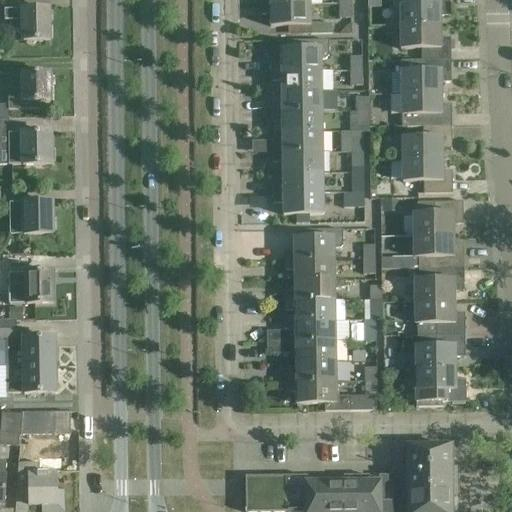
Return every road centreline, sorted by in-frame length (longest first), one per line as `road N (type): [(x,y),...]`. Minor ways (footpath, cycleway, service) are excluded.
road 1 (tertiary): [(157,511),(147,0)]
road 2 (residential): [(92,0),(97,415),(117,415)]
road 3 (residential): [(233,425),(222,0)]
road 4 (tertiary): [(111,0),(117,415)]
road 5 (residential): [(233,425),(511,433)]
road 6 (residential): [(511,219),(494,40)]
